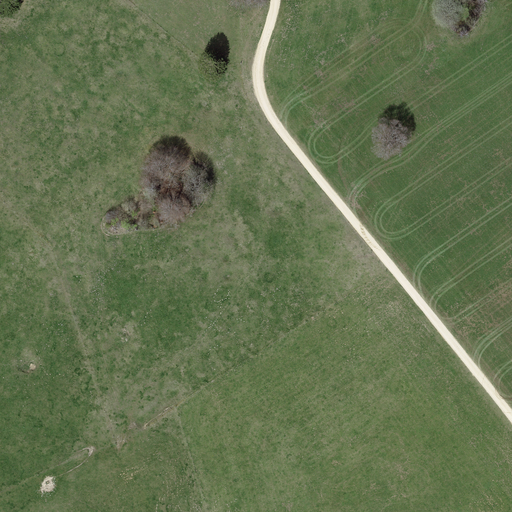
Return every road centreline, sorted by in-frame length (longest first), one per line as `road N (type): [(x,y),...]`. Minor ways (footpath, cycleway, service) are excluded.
road 1 (track): [(511,411),(297,151)]
road 2 (track): [(276,0),(256,71),(260,101),(297,151)]
